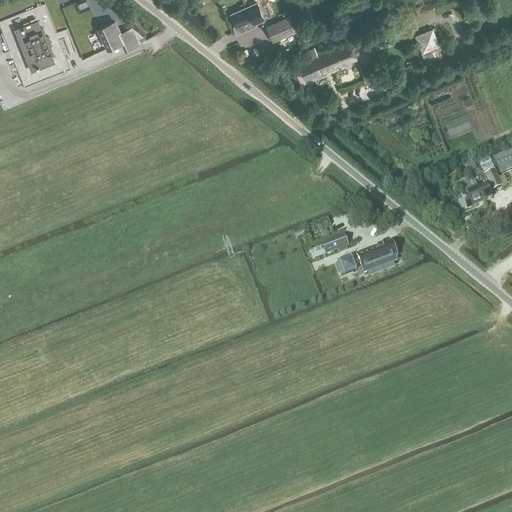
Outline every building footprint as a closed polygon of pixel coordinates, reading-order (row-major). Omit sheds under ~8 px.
[(90,1),(59,12),(64,24),(94,13),(90,1)] [(247,7),(230,14),(236,27),(252,21),(253,24),(264,19),(257,2),(247,7)] [(290,15),(265,26),(273,42),(298,31),(290,15)] [(116,20),(97,28),(107,50),(122,44),(125,51),(140,45),(132,27),(121,31),(116,20)] [(40,21),(15,31),(31,70),(56,60),(40,21)] [(433,28),(414,35),(422,54),(440,46),(433,28)] [(358,60),(351,42),(318,56),(314,47),(306,50),(309,59),(298,64),(305,81),(316,76),(317,78),(323,75),(323,74),(358,60)] [(511,148),(492,158),(500,176),(511,170),(511,148)] [(503,187),(502,186),(498,178),(494,168),(484,172),(492,191),(503,187)] [(468,210),(485,202),(486,201),(492,198),(487,184),(462,195),(468,210)] [(503,226),(511,223),(508,216),(500,219),(503,226)] [(344,236),(322,245),(326,255),(339,250),(340,253),(348,250),(347,247),(348,246),(344,236)] [(317,237),(303,244),(315,269),(318,268),(329,263),(317,237)] [(350,257),(336,262),(342,276),(355,271),(354,267),(360,264),(364,274),(398,261),(391,243),(357,256),(359,261),(352,264),(350,257)]
